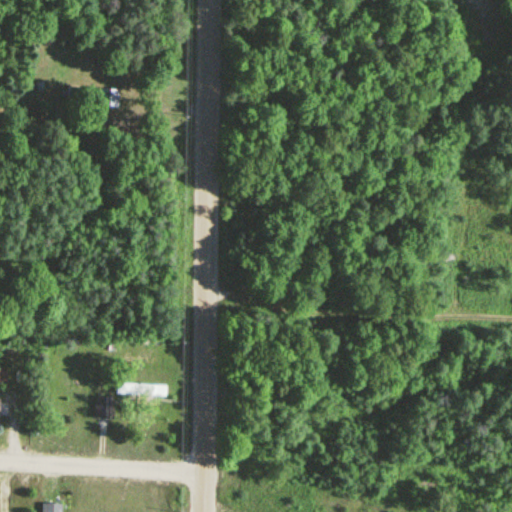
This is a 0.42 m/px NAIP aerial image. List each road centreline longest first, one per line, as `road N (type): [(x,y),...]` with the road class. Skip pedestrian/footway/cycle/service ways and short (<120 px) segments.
road 1 (residential): [(200,511),(214,0)]
road 2 (track): [(511,317),(211,295)]
road 3 (residential): [(201,469),(0,465)]
